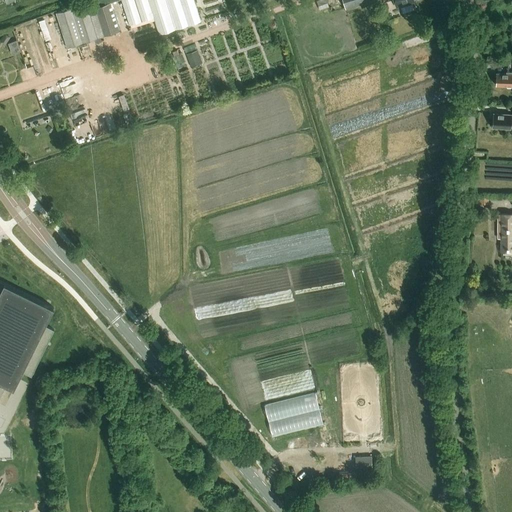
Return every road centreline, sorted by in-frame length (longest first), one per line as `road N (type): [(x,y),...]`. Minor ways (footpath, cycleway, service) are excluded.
road 1 (unclassified): [(470,511),(449,327),(474,65),(466,0)]
road 2 (secondary): [(280,511),(0,182)]
